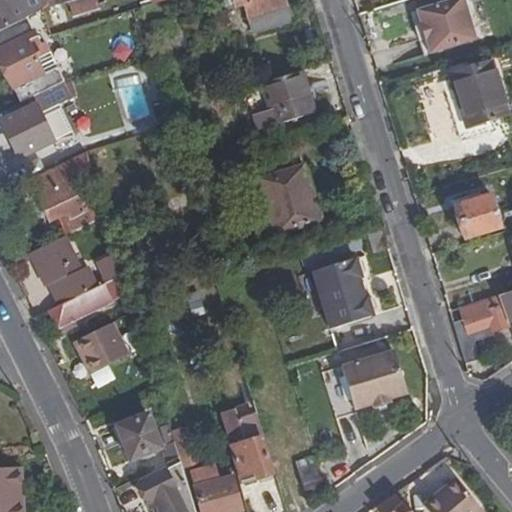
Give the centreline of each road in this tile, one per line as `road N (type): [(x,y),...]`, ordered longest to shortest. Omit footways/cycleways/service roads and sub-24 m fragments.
road 1 (residential): [(459,422),(332,0)]
road 2 (tertiary): [(34,363),(94,511)]
road 3 (tertiary): [(459,422),(336,511)]
